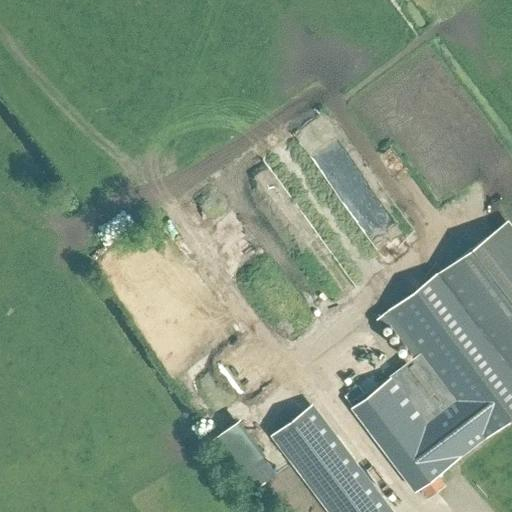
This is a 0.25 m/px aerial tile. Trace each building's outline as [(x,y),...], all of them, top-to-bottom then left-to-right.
[(399,141),(418,187),(437,180),(423,144),(416,147),(411,136),(399,141)] [(246,178),(317,282),(341,265),(271,162),(246,178)] [(197,194),(207,215),(227,205),(217,184),(197,194)] [(387,216),(392,228),(418,216),(412,204),(387,216)] [(423,352),(413,359),(366,395),(352,405),(415,489),(511,417),(511,227),(508,221),(390,308),(423,352)] [(366,340),(346,361),(365,379),(384,357),(366,340)] [(358,384),(344,394),(352,405),(366,395),(358,384)] [(393,511),(311,402),(271,433),(330,511),(393,511)]
